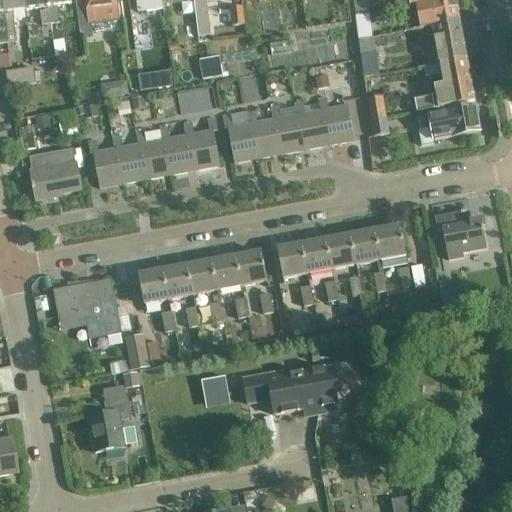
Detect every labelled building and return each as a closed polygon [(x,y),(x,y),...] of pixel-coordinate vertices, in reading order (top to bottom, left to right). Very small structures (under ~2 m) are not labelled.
[(12,14),(25,12),(23,0),(0,0),(5,30),(7,45),(16,44),(12,14)] [(41,28),(50,26),(46,0),(23,0),(25,12),(43,10),(44,14),(39,14),(41,28)] [(46,0),(50,26),(59,25),(56,9),(71,7),(69,0),(46,0)] [(117,8),(115,0),(75,0),(80,38),(92,36),(91,26),(118,23),(116,8),(117,8)] [(161,0),(143,0),(145,13),(163,11),(161,0)] [(205,0),(192,0),(195,15),(198,39),(210,38),(205,0)] [(369,16),(369,17),(370,16),(367,0),(352,0),(355,19),(369,16)] [(409,0),(399,0),(401,10),(411,8),(409,0)] [(409,0),(411,8),(415,7),(452,0),(409,0)] [(419,29),(431,27),(459,22),(454,0),(452,0),(415,7),(419,29)] [(282,33),(278,2),(260,4),(264,35),(282,33)] [(230,10),(232,28),(244,27),(242,9),(230,10)] [(188,40),(198,39),(195,15),(185,17),(188,40)] [(372,38),(369,17),(369,16),(355,19),(358,41),(372,38)] [(438,65),(466,60),(459,22),(431,27),(438,65)] [(155,50),(152,25),(132,28),(135,52),(155,50)] [(65,57),(62,34),(51,35),(54,59),(65,57)] [(358,41),(364,79),(379,76),(374,40),(372,40),(372,38),(358,41)] [(272,58),(293,55),(291,43),(270,45),(272,58)] [(7,45),(0,46),(0,53),(0,57),(8,56),(7,45)] [(357,75),(352,48),(327,53),(330,66),(333,80),(357,75)] [(218,57),(199,60),(203,80),(222,77),(218,57)] [(139,59),(127,62),(130,77),(142,74),(139,59)] [(443,87),(470,81),(466,60),(438,65),(424,68),(425,79),(441,76),(443,87)] [(8,90),(36,86),(34,70),(6,74),(8,90)] [(170,73),(154,75),(156,91),(172,89),(170,73)] [(325,90),(323,78),(313,79),(316,92),(325,90)] [(470,81),(443,87),(433,88),(435,99),(415,103),(417,114),(474,103),(470,81)] [(126,84),(117,85),(119,98),(128,96),(126,84)] [(371,123),(386,120),(381,99),(367,101),(371,123)] [(322,112),(328,145),(329,145),(329,148),(345,145),(345,141),(353,140),(347,107),(328,111),(326,100),(317,101),(319,113),(322,112)] [(154,114),(152,103),(140,104),(142,116),(154,114)] [(322,112),(319,113),(304,116),(302,104),(293,106),(296,117),(298,117),(304,149),(305,149),(306,152),(321,149),(321,146),(328,145),(322,112)] [(95,107),(83,109),(84,117),(85,121),(97,119),(95,107)] [(129,119),(128,108),(114,110),(116,121),(129,119)] [(451,139),(480,133),(475,108),(413,120),(414,126),(419,125),(420,131),(430,129),(433,143),(451,139)] [(83,109),(75,110),(76,118),(84,117),(83,109)] [(298,117),(296,117),(280,120),(278,109),(270,110),(272,122),(274,121),(280,154),(281,157),(298,154),(297,151),(304,149),(298,117)] [(274,121),(272,122),(257,125),(255,113),(246,115),(248,126),(249,126),(256,158),(257,158),(257,161),(273,158),(273,155),(280,154),(274,121)] [(49,116),(35,119),(37,130),(51,128),(49,116)] [(249,126),(248,126),(233,129),(230,118),(222,119),(224,132),(227,131),(234,166),(249,163),(249,160),(256,158),(249,126)] [(386,120),(371,123),(373,138),(388,135),(386,120)] [(194,174),(198,173),(210,170),(210,167),(219,165),(213,134),(218,133),(215,121),(207,122),(209,134),(194,137),(192,125),(183,127),(185,138),(187,138),(194,170),(194,174)] [(187,138),(185,138),(170,141),(168,130),(159,131),(161,143),(164,142),(170,175),(171,178),(187,175),(186,172),(194,170),(187,138)] [(164,142),(161,143),(146,146),(144,134),(135,136),(137,147),(140,147),(146,179),(147,183),(163,180),(162,176),(170,175),(164,142)] [(140,147),(137,147),(122,150),(120,139),(111,140),(113,152),(116,151),(122,184),(123,187),(139,184),(138,181),(146,179),(140,147)] [(116,151),(113,152),(98,155),(96,143),(87,145),(90,157),(92,157),(99,192),(115,189),(114,185),(122,184),(116,151)] [(75,165),(74,165),(71,151),(29,160),(31,174),(30,174),(36,203),(52,200),(52,197),(80,192),(75,165)] [(442,232),(448,262),(463,260),(462,256),(486,251),(481,224),(471,225),(469,212),(434,219),(437,233),(442,232)] [(374,233),(380,263),(405,259),(400,228),(374,233)] [(356,268),(380,263),(374,233),(350,237),(356,268)] [(332,272),(356,268),(350,237),(326,242),(332,272)] [(308,277),(332,272),(326,242),(302,246),(308,277)] [(282,281),(308,277),(302,246),(277,251),(282,281)] [(235,259),(241,289),(266,284),(261,254),(235,259)] [(217,294),(241,289),(235,259),(211,264),(217,294)] [(193,298),(217,294),(211,264),(187,268),(193,298)] [(425,289),(421,267),(411,269),(415,291),(425,289)] [(169,303),(193,298),(187,268),(163,273),(169,303)] [(411,289),(407,270),(398,272),(402,291),(411,289)] [(144,307),(169,303),(163,273),(138,277),(144,307)] [(386,294),(383,275),(373,277),(376,296),(386,294)] [(362,299),(358,279),(348,281),(352,300),(362,299)] [(121,336),(115,303),(111,283),(97,285),(53,293),(61,334),(87,328),(90,342),(121,336)] [(337,303),(333,284),(324,286),(328,305),(337,303)] [(451,284),(439,286),(441,298),(453,295),(451,284)] [(313,307),(310,289),(300,291),(303,309),(313,307)] [(273,315),(269,296),(259,298),(263,317),(273,315)] [(248,320),(244,301),(234,303),(238,322),(248,320)] [(223,325),(219,306),(209,308),(213,327),(223,325)] [(195,310),(185,312),(189,331),(199,329),(195,310)] [(171,315),(161,317),(165,336),(175,334),(171,315)] [(211,336),(210,339),(212,342),(215,344),(218,343),(220,340),(220,336),(217,334),(214,334),(211,336)] [(112,377),(131,373),(149,370),(143,339),(125,342),(129,362),(110,365),(112,377)] [(156,343),(145,344),(149,362),(159,360),(156,343)] [(2,381),(16,379),(13,356),(0,357),(2,381)] [(284,374),(244,382),(248,407),(272,402),(275,418),(304,412),(306,420),(343,413),(341,400),(339,400),(333,370),(285,379),(284,374)] [(139,390),(137,375),(123,377),(126,392),(139,390)] [(128,400),(126,401),(124,389),(103,392),(105,405),(104,405),(106,417),(88,421),(95,456),(125,451),(125,448),(138,445),(135,430),(127,425),(121,426),(119,420),(131,418),(128,400)] [(0,478),(17,475),(11,441),(0,442),(0,478)] [(268,497),(260,509),(265,511),(274,511),(280,505),(268,497)] [(407,511),(406,500),(391,503),(393,511),(407,511)]
